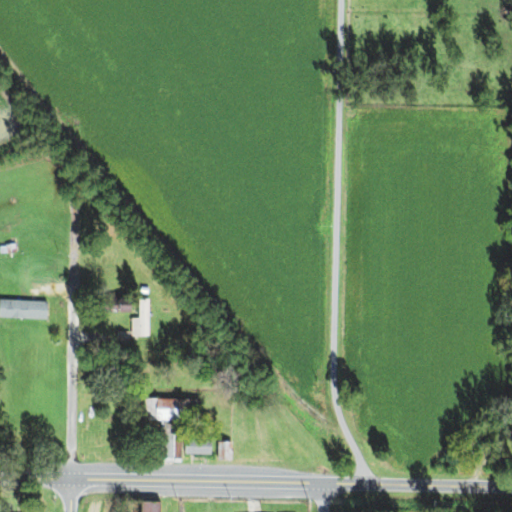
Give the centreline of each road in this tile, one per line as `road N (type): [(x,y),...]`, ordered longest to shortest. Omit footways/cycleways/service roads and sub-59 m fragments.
road 1 (residential): [(0,477),(511,487)]
road 2 (residential): [(375,485),(340,416),(333,379),(341,0)]
road 3 (residential): [(72,478),(73,200)]
